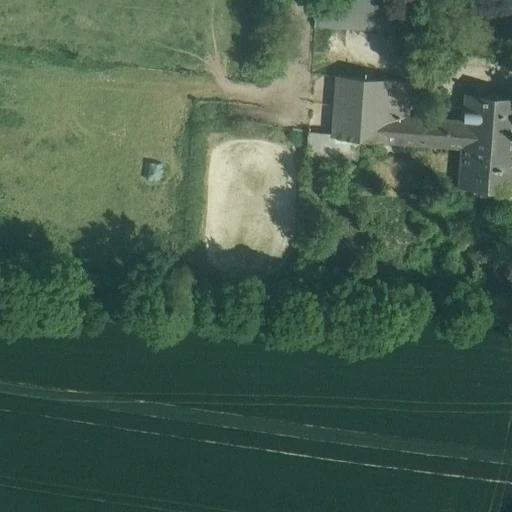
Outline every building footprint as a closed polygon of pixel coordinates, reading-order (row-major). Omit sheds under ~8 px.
[(317,0),(316,24),(395,29),(396,3),(342,0),(317,0)] [(388,80),(338,77),(334,134),(334,138),(358,140),(383,141),(385,118),(386,97),(387,81),(388,80)] [(386,97),(409,98),(410,83),(387,81),(386,97)] [(408,120),(385,118),(383,141),(383,142),(463,148),(459,186),(511,190),(511,99),(466,96),(464,123),(408,120)] [(409,98),(386,97),(385,118),(408,120),(409,98)] [(309,132),(308,139),(334,141),(334,138),(334,134),(309,132)] [(357,160),(358,140),(334,138),(334,141),(332,158),(334,158),(357,160)] [(332,158),(334,141),(308,139),(306,158),(333,161),(334,158),(332,158)]
